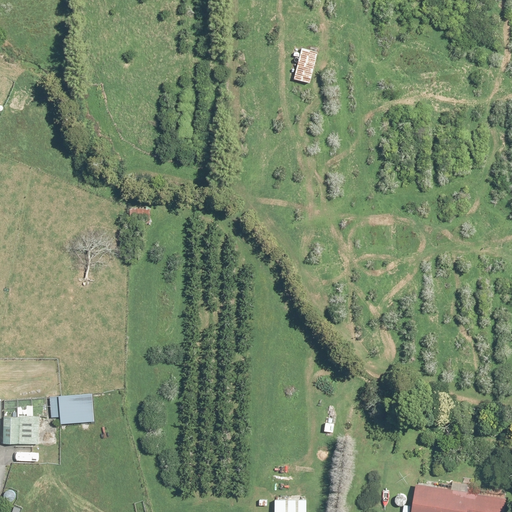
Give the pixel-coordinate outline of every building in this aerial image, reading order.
[(294,53),(294,57),(300,57),(295,80),(311,83),(318,51),(302,48),(301,54),(294,53)] [(151,206),(129,206),(129,232),(152,232),(151,206)] [(50,397),(51,418),(61,417),(62,425),(95,422),(93,394),(50,397)] [(40,444),(41,418),(34,418),(34,407),(18,406),(18,417),(5,416),(4,443),(40,444)] [(506,511),(509,497),(474,492),(475,484),(453,481),(452,489),(416,484),(412,511),(506,511)] [(307,511),(308,500),(275,500),(274,511),(307,511)]
